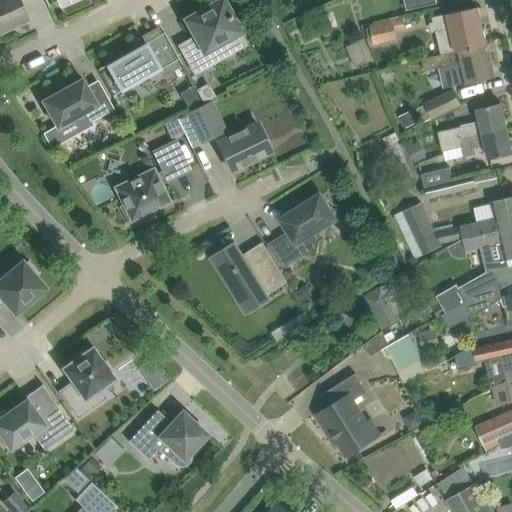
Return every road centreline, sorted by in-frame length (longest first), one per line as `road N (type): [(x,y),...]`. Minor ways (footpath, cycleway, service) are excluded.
road 1 (residential): [(282,443),(101,277)]
road 2 (residential): [(101,277),(123,254),(274,180)]
road 3 (residential): [(144,0),(0,64)]
road 4 (residential): [(101,277),(0,171)]
road 5 (residential): [(0,364),(101,277)]
